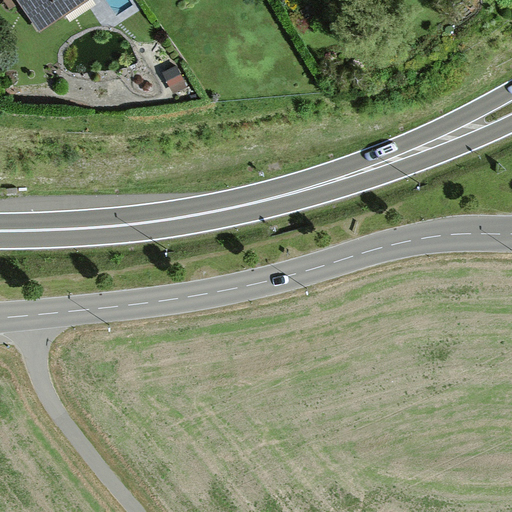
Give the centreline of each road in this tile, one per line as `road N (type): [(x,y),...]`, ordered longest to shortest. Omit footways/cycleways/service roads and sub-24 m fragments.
road 1 (trunk): [(511,107),(398,158),(247,205),(152,221),(0,229)]
road 2 (tertiary): [(511,233),(415,239),(231,289),(0,317)]
